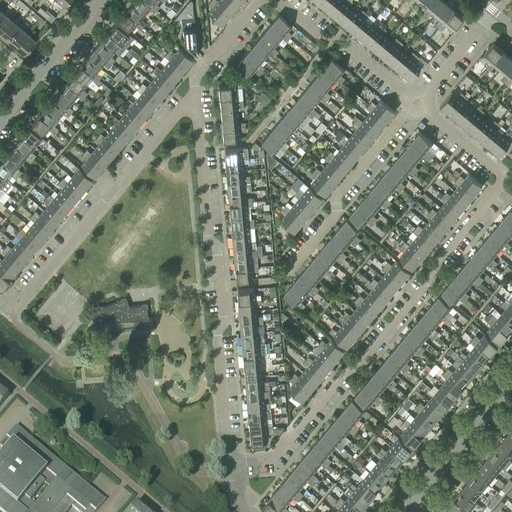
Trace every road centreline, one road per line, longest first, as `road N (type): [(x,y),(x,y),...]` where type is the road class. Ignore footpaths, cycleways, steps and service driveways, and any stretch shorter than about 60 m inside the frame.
road 1 (residential): [(228,463),(271,458),(498,190),(493,167),(414,104)]
road 2 (residential): [(193,94),(18,303),(0,300)]
road 3 (residential): [(220,283),(277,280),(414,104)]
road 4 (residential): [(220,283),(217,248),(207,239),(193,94)]
road 5 (residential): [(228,463),(220,283)]
road 6 (residential): [(414,104),(346,46),(316,35),(274,0)]
road 7 (residential): [(412,503),(511,386)]
road 8 (residential): [(414,104),(495,12)]
